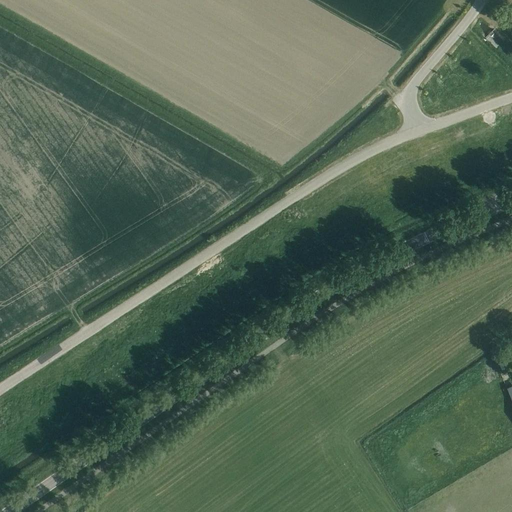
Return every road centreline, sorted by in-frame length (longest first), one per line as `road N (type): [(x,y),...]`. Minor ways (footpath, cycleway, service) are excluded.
road 1 (unclassified): [(0,396),(366,151),(511,99)]
road 2 (secondary): [(12,511),(292,312),(511,201)]
